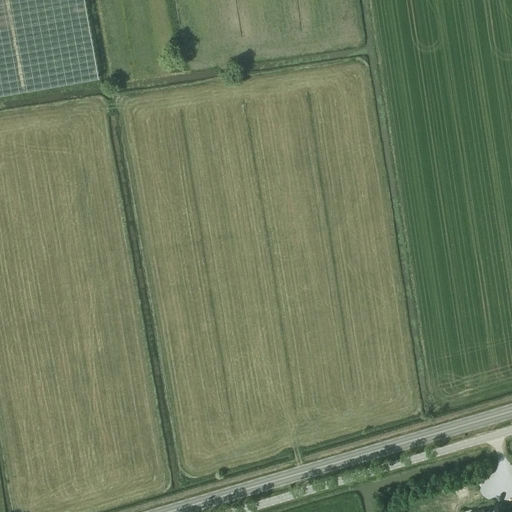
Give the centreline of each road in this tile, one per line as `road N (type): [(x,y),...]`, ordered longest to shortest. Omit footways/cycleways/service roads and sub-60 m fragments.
road 1 (secondary): [(511,411),(172,511)]
road 2 (unclassified): [(237,511),(511,430)]
